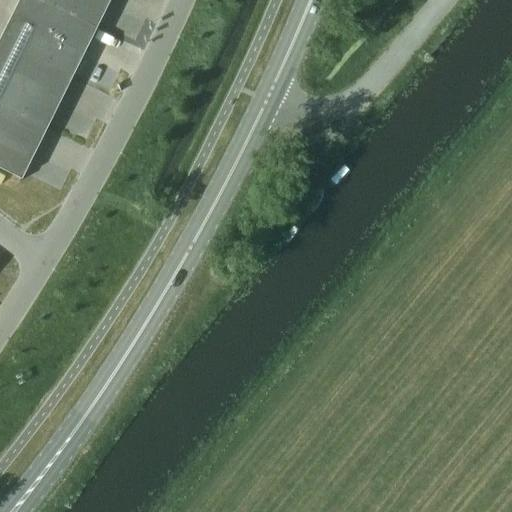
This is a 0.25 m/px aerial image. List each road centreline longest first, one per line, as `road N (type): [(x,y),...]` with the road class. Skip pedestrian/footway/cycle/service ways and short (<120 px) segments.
road 1 (primary): [(6,511),(85,416),(176,272),(270,97)]
road 2 (unclassified): [(46,259),(181,0)]
road 3 (residential): [(270,97),(328,114),(357,102),(441,0)]
